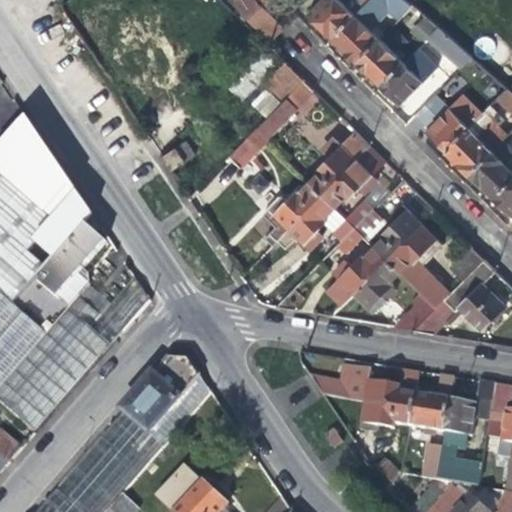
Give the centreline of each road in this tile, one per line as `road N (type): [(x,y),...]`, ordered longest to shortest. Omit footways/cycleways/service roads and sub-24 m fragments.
road 1 (residential): [(183,323),(250,319),(511,361)]
road 2 (unclassified): [(169,296),(0,43)]
road 3 (residential): [(511,261),(301,47)]
road 4 (residential): [(0,492),(169,296)]
road 5 (unclassified): [(328,511),(293,480),(183,323)]
